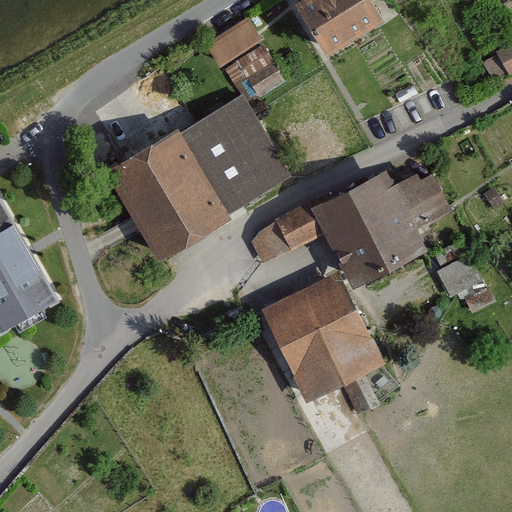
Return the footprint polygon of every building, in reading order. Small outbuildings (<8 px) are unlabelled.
[(383,17),(372,0),(298,0),(296,1),(327,51),(383,17)] [(247,17),(207,44),(221,64),(261,38),(247,17)] [(262,96),(286,80),(262,44),(238,59),(262,96)] [(511,72),(511,47),(493,58),(504,77),(511,72)] [(109,172),(156,252),(289,174),(242,94),(109,172)] [(386,172),(258,236),(269,259),(326,230),(353,284),(425,248),(415,226),(450,209),(433,174),(421,180),(417,172),(392,184),(386,172)] [(0,321),(3,327),(54,298),(0,202),(0,321)] [(459,242),(437,254),(457,292),(482,279),(469,254),(466,256),(459,242)] [(362,370),(382,360),(337,272),(265,308),(309,395),(342,379),(359,412),(378,402),(362,370)]
